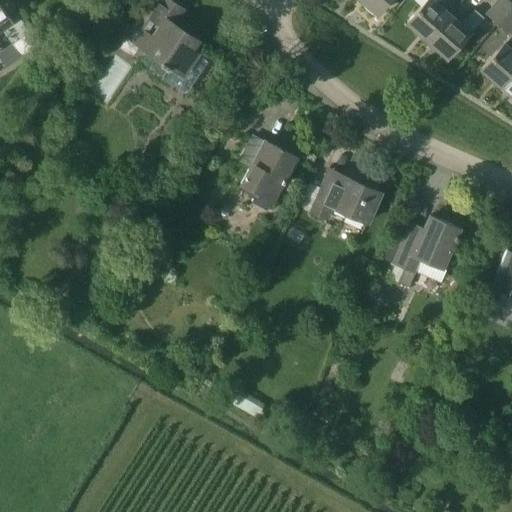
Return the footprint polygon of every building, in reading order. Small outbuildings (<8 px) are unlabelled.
[(129,36),(140,43),(184,74),(200,52),(194,48),(200,38),(176,21),(185,8),(173,0),(157,0),(143,20),(141,18),(129,36)] [(362,0),(378,13),(389,0),(362,0)] [(427,0),(408,22),(427,40),(450,15),(438,4),(441,0),(427,0)] [(497,24),(511,5),(511,1),(510,0),(496,0),(485,13),(497,24)] [(0,22),(9,16),(0,3),(0,22)] [(511,5),(497,24),(508,33),(511,28),(511,5)] [(450,15),(427,40),(448,58),(483,18),(475,10),(462,25),(450,15)] [(511,35),(482,69),(502,87),(511,75),(511,35)] [(21,56),(12,44),(5,49),(14,62),(21,56)] [(0,52),(0,59),(5,68),(14,62),(5,49),(0,52)] [(511,75),(502,87),(511,95),(511,75)] [(274,200),(297,156),(265,138),(264,140),(253,134),(241,156),(252,161),(241,182),(274,200)] [(18,184),(36,162),(21,150),(2,172),(18,184)] [(365,221),(379,190),(328,166),(308,209),(324,216),(329,205),(365,221)] [(417,239),(415,238),(402,233),(390,261),(395,263),(389,278),(405,285),(417,257),(439,266),(457,226),(428,213),(417,239)] [(511,248),(504,245),(489,283),(508,291),(502,305),(511,308),(511,248)] [(65,320),(81,291),(74,287),(70,294),(73,296),(70,303),(66,301),(57,316),(65,320)] [(265,404),(240,390),(232,404),(257,418),(265,404)]
